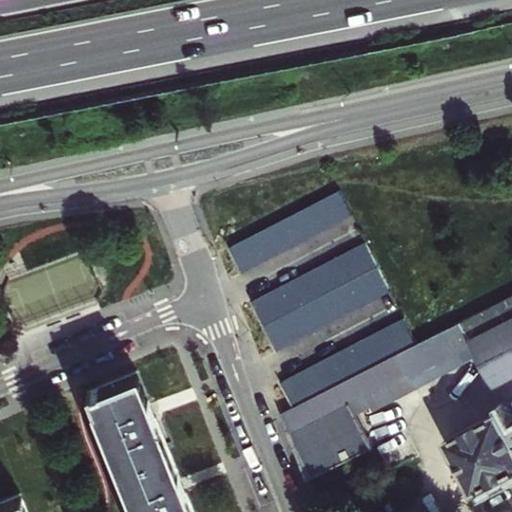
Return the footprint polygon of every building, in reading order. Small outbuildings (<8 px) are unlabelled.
[(362,207),(348,181),(230,245),(245,271),(362,207)] [(404,284),(374,231),(256,294),(285,349),(404,284)] [(309,402),(285,415),(311,476),(376,443),(360,412),(373,404),(376,408),(481,354),(497,385),(511,377),(511,297),(438,336),(428,341),(309,402)] [(428,341),(413,313),(295,375),(309,402),(428,341)] [(93,386),(90,388),(139,511),(195,511),(185,487),(181,477),(168,444),(156,414),(152,404),(150,399),(139,372),(141,371),(140,368),(94,388),(93,386)] [(452,435),(480,489),(511,472),(511,423),(505,409),(452,435)] [(0,511),(27,511),(21,496),(23,495),(21,493),(0,501),(0,511)]
